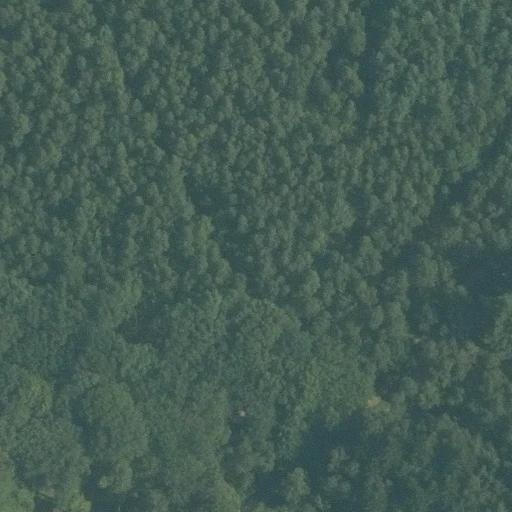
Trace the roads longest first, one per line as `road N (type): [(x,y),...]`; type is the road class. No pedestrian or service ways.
road 1 (unknown): [(0,377),(371,406)]
road 2 (unknown): [(511,232),(424,331),(371,406)]
road 3 (unknown): [(371,406),(443,410),(511,393)]
road 4 (track): [(371,406),(276,511)]
